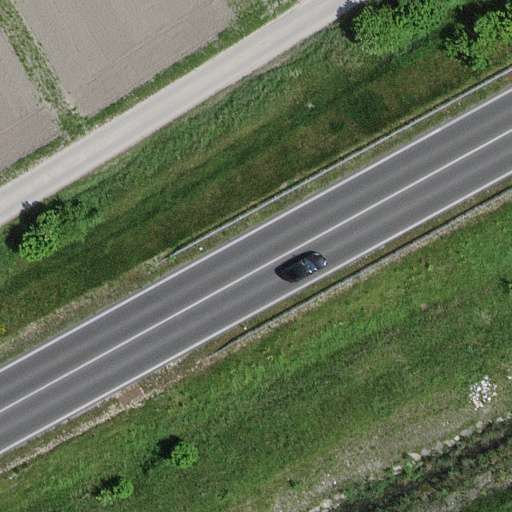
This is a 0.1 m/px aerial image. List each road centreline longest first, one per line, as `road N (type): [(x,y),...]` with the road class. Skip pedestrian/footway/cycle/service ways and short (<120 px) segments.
road 1 (secondary): [(0,412),(511,130)]
road 2 (track): [(341,0),(0,207)]
